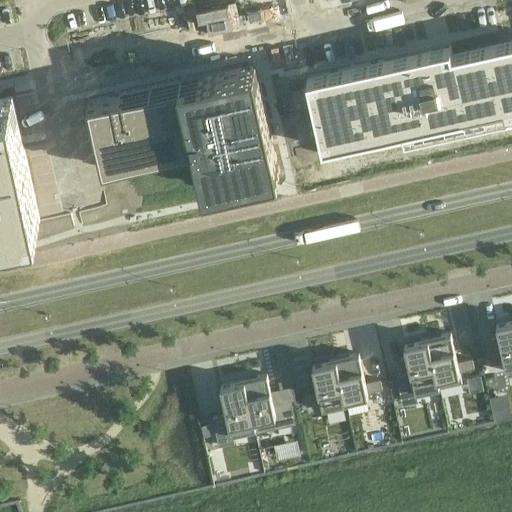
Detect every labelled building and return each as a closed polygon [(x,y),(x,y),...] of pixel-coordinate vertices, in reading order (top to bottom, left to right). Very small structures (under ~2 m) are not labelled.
[(64,0),(66,10),(75,10),(74,0),(64,0)] [(431,49),(308,76),(325,154),(406,136),(405,135),(507,113),(511,112),(511,38),(453,52),(451,44),(449,45),(451,52),(433,56),(431,49)] [(249,64),(89,100),(104,168),(195,148),(205,189),(280,172),(259,76),(252,78),(249,64)] [(0,229),(40,221),(12,97),(0,99),(0,229)] [(503,351),(489,355),(491,365),(506,361),(508,372),(511,371),(511,319),(497,323),(503,351)] [(451,333),(428,338),(439,387),(463,382),(460,372),(475,368),(473,358),(458,362),(451,333)] [(411,372),(397,375),(399,385),(414,382),(416,393),(439,387),(428,338),(405,343),(411,372)] [(360,353),(336,358),(345,398),(369,393),(368,392),(383,389),(381,379),(366,383),(360,353)] [(319,393),(305,396),(307,406),(322,403),(322,404),(345,398),(336,358),(313,364),(319,393)] [(268,374),(244,379),(253,419),(277,414),(277,413),(291,410),(289,400),(274,403),(268,374)] [(228,414),(213,417),(219,445),(235,441),(233,429),(254,424),(253,419),(244,379),(221,384),(228,414)]
